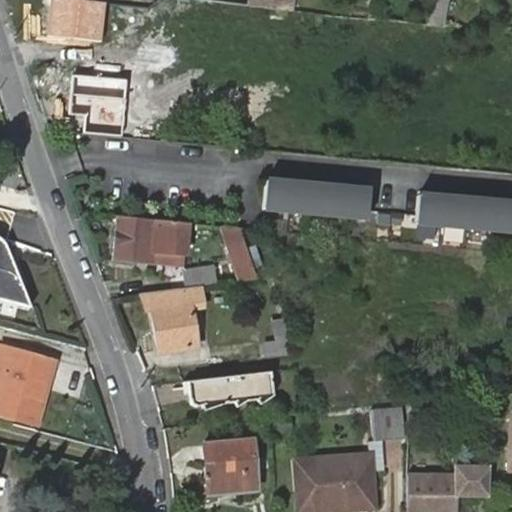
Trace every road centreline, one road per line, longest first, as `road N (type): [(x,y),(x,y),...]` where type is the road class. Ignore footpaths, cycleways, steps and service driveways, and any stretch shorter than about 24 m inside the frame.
road 1 (residential): [(44,198),(119,374),(138,443),(144,511)]
road 2 (residential): [(0,40),(44,198)]
